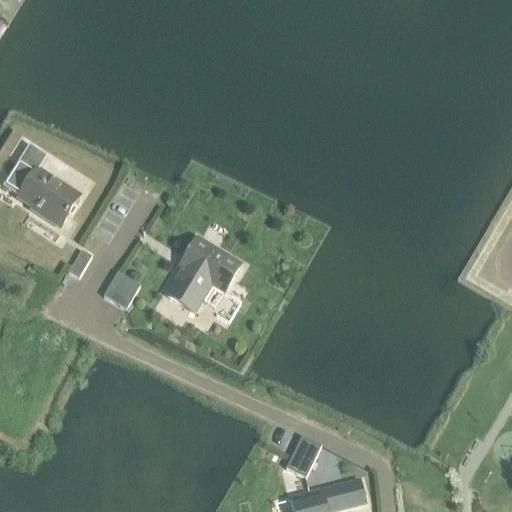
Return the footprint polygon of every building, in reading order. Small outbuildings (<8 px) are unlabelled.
[(3,190),(19,200),(18,202),(33,211),(34,209),(62,227),(80,200),(37,172),(45,159),(28,148),(3,190)] [(197,242),(180,270),(183,272),(166,300),(191,315),(208,287),(224,297),(241,268),(197,242)] [(78,282),(91,260),(80,254),(68,276),(78,282)] [(103,300),(125,313),(140,289),(118,276),(103,300)] [(220,318),(206,327),(214,339),(228,330),(220,318)] [(301,440),(285,472),(305,482),(321,450),(301,440)] [(326,511),(364,503),(360,484),(290,502),(292,511),(326,511)]
